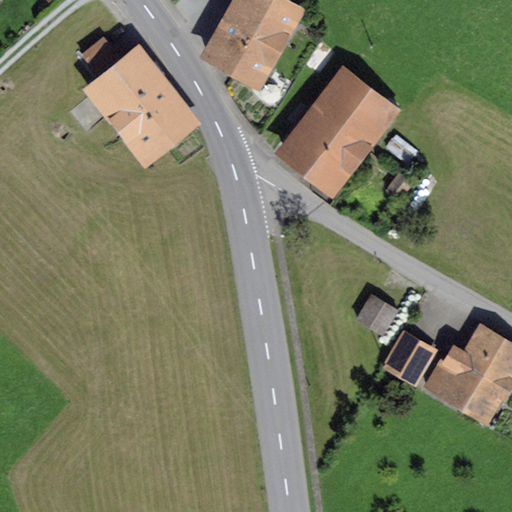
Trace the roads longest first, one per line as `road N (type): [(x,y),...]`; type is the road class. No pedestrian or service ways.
road 1 (secondary): [(234,167),(291,511)]
road 2 (tertiary): [(234,167),(511,325)]
road 3 (secondary): [(140,0),(197,87),(234,167)]
